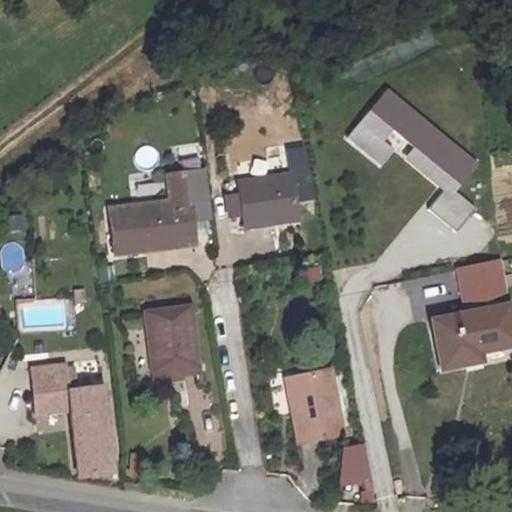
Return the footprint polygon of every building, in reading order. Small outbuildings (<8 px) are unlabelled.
[(376,85),(336,132),(370,161),(382,146),(372,137),(381,125),(402,143),(425,162),(420,167),(436,181),(432,186),(416,205),(444,229),(464,205),(443,187),(466,160),(376,85)] [(425,162),(402,143),(393,154),(432,186),(436,181),(420,167),(425,162)] [(147,236),(196,232),(189,168),(172,169),(172,175),(141,178),(143,200),(111,203),(116,248),(147,245),(147,236)] [(196,232),(196,241),(216,239),(205,168),(189,168),(196,232)] [(241,180),(243,197),(245,212),(247,227),(300,221),(294,173),(241,180)] [(233,214),(245,212),(243,197),(230,198),(233,214)] [(273,227),(259,229),(260,235),(240,239),(244,261),(278,255),(273,227)] [(147,236),(147,245),(196,241),(196,232),(147,236)] [(511,345),(501,306),(492,263),(453,272),(461,315),(426,324),(437,371),(461,365),(459,357),(511,345)] [(190,305),(145,311),(153,369),(198,364),(190,305)] [(511,350),(487,353),(488,363),(511,360),(511,350)] [(25,364),(27,395),(62,393),(64,411),(71,477),(105,473),(94,384),(61,388),(59,361),(25,364)] [(328,371),(290,375),(294,410),(287,410),(292,441),(338,435),(328,371)] [(283,376),(287,410),(294,410),(290,375),(283,376)] [(62,393),(27,395),(28,414),(64,411),(62,393)] [(336,452),(334,477),(361,479),(356,450),(336,452)]
